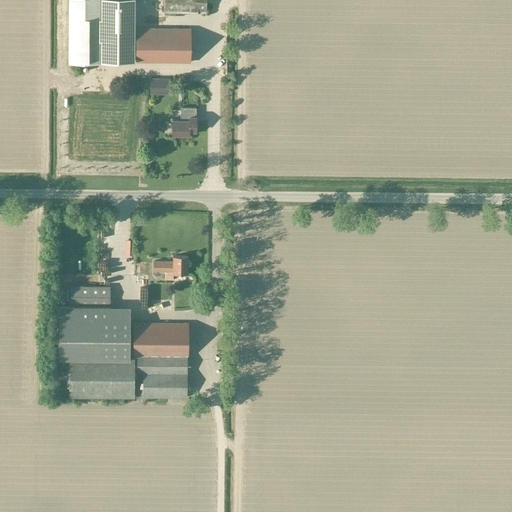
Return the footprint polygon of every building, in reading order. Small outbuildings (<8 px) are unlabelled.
[(68,0),(68,61),(100,61),(100,0),(68,0)] [(134,0),(100,0),(100,61),(134,62),(134,40),(136,40),(137,31),(134,31),(134,0)] [(206,13),(206,0),(164,0),(165,13),(206,13)] [(189,62),(190,29),(137,28),(137,31),(136,40),(136,62),(189,62)] [(180,120),(172,120),(172,135),(189,135),(189,131),(196,131),(196,107),(181,107),(180,117),(180,120)] [(111,264),(110,249),(96,250),(98,274),(108,273),(107,264),(111,264)] [(173,273),(187,273),(188,256),(173,256),(173,261),(154,261),(153,270),(164,271),(164,279),(173,279),(173,273)] [(134,353),(134,358),(129,358),(129,307),(109,307),(109,286),(69,286),(69,307),(59,307),(59,358),(69,358),(69,397),(134,397),(134,374),(136,374),(136,397),(187,397),(187,323),(134,323),(134,353)]
